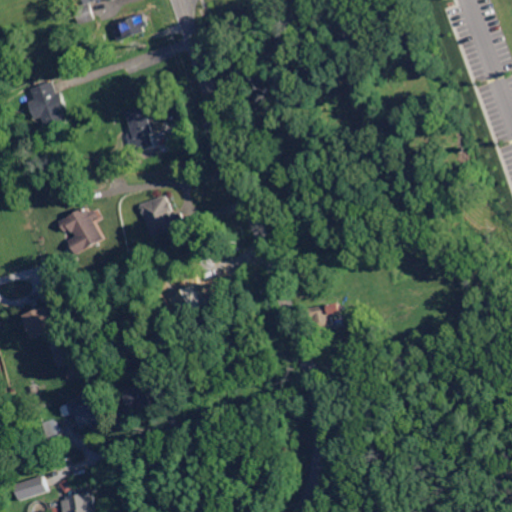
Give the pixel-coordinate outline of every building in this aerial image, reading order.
[(82,24),(77,8),(93,3),(94,7),(96,15),(97,19),(82,24)] [(122,41),(121,39),(117,29),(120,27),(118,22),(148,11),(151,21),(152,23),(152,24),(147,26),(149,31),(122,41)] [(147,89),(141,70),(169,61),(175,79),(147,89)] [(61,92),(65,90),(65,91),(71,108),(68,110),(72,121),(51,128),(46,116),(39,118),(33,100),(39,98),(35,88),(56,80),(57,81),(61,92)] [(2,108),(0,102),(0,98),(10,95),(13,104),(2,108)] [(136,151),(130,133),(136,131),(130,111),(148,105),(149,108),(152,119),(156,131),(153,132),(154,136),(157,145),(155,145),(136,151)] [(80,198),(69,192),(72,184),(84,190),(80,198)] [(172,203),(174,202),(177,212),(174,213),(175,215),(184,212),(189,226),(155,237),(147,214),(145,215),(143,208),(144,207),(144,205),(170,196),(172,203)] [(95,213),(100,210),(104,217),(98,220),(109,240),(81,255),(73,241),(80,237),(78,232),(76,233),(74,230),(69,233),(63,222),(91,207),(95,213)] [(154,281),(156,281),(157,286),(151,287),(149,274),(153,274),(154,281)] [(337,323),(333,324),(334,332),(323,333),(322,328),(317,329),(316,318),(313,319),(311,307),(339,303),(343,302),(344,311),(339,312),(338,312),(335,313),(337,323)] [(37,337),(29,313),(37,310),(40,309),(41,309),(52,305),(61,328),(46,333),(37,337)] [(62,368),(57,355),(55,352),(75,343),(76,343),(82,360),(62,368)] [(156,352),(155,346),(162,344),(163,350),(156,352)] [(133,411),(127,389),(149,383),(149,384),(152,395),(155,404),(143,408),(140,409),(133,411)] [(106,421),(97,423),(96,424),(94,424),(92,425),(84,427),(80,413),(77,414),(75,414),(74,409),(72,402),(84,399),(92,397),(99,395),(106,421)] [(43,408),(41,401),(47,399),(49,406),(43,408)] [(63,433),(59,418),(45,421),(50,436),(63,433)] [(56,451),(52,437),(65,434),(68,445),(69,447),(60,450),(56,451)] [(33,490),(32,481),(45,479),(46,479),(48,487),(47,487),(33,490)] [(93,494),(98,493),(100,510),(95,511),(67,511),(67,501),(66,499),(66,498),(70,498),(70,496),(70,494),(93,491),(93,494)]
